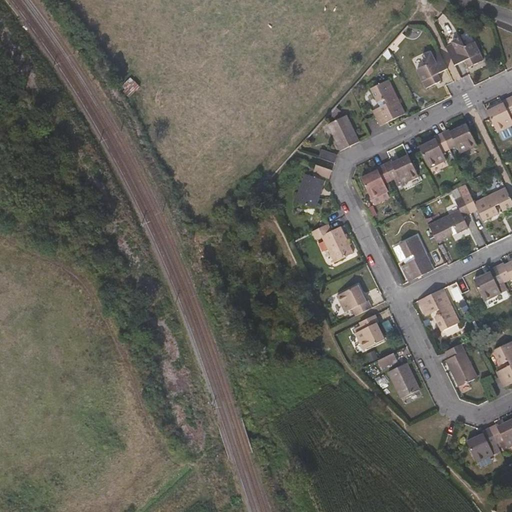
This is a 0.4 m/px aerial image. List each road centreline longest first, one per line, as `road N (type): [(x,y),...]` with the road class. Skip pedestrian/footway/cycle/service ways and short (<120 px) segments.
road 1 (residential): [(511,78),(356,155),(341,181),(398,301)]
road 2 (residential): [(398,301),(445,404),(473,420),(511,401)]
road 3 (residential): [(511,246),(398,301)]
